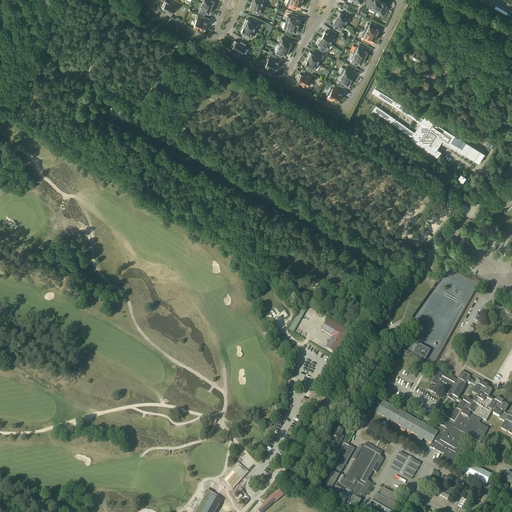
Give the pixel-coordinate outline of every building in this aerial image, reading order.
[(177,3),(171,0),(169,3),(165,1),(162,7),(168,10),(166,13),(171,15),(177,3)] [(299,7),(302,1),(298,0),(291,0),(289,7),(295,9),(296,6),(299,7)] [(376,10),(381,1),(379,0),(373,0),(372,0),(369,0),(367,5),(376,10)] [(381,1),(376,10),(385,15),(388,9),(385,7),(387,4),(381,1)] [(259,15),(262,5),(252,2),(250,9),(253,10),(252,13),(259,15)] [(210,13),(213,7),(202,3),(198,12),(205,15),(206,12),(210,13)] [(336,17),(345,23),(350,14),(345,11),(343,13),(340,12),(336,17)] [(291,13),(288,22),(298,25),(300,19),(297,18),(298,15),(291,13)] [(205,19),(198,16),(194,27),(200,30),(201,28),(205,30),(208,24),(203,22),(205,19)] [(345,23),(336,17),(333,23),(335,25),(334,28),(339,31),(345,23)] [(252,18),(250,21),(246,19),(243,25),(253,30),(258,22),(252,18)] [(298,25),(288,22),(285,32),(292,34),(293,31),(298,32),(300,25),(298,25)] [(371,22),(366,31),(375,35),(378,30),(375,28),(377,25),(371,22)] [(244,33),(242,36),(249,39),(253,30),(243,25),(244,26),(241,32),(244,33)] [(320,36),(320,37),(330,43),(335,35),(330,31),(328,34),(325,32),(321,37),(320,36)] [(372,42),(375,35),(366,31),(362,40),(368,43),(369,40),(372,42)] [(284,35),(279,44),(289,49),(292,42),(289,41),(290,38),(284,35)] [(330,43),(320,37),(316,42),(320,45),(318,48),(324,51),(330,43)] [(247,43),(241,40),(239,43),(235,40),(231,46),(237,49),(235,52),(240,55),(247,43)] [(286,55),(289,49),(279,44),(275,53),(281,56),(283,53),(286,55)] [(359,44),(355,53),(364,58),(367,52),(364,50),(366,47),(359,44)] [(310,51),(307,57),(317,63),(322,54),(316,51),(314,54),(310,51)] [(364,58),(355,53),(350,62),(356,65),(358,62),(361,64),(364,58)] [(276,58),(270,56),(265,67),(271,70),(272,68),(276,70),(279,63),(275,61),(276,58)] [(312,72),(317,63),(307,57),(307,58),(308,58),(305,64),(308,66),(306,68),(312,72)] [(432,75),(431,76),(437,80),(441,74),(440,73),(444,66),(433,59),(425,71),(432,75)] [(342,74),(351,79),(354,74),(351,72),(353,69),(347,66),(342,74)] [(312,76),(306,73),(304,75),(300,73),(297,79),(301,82),(300,83),(306,87),(312,76)] [(345,84),(349,86),(352,80),(351,79),(342,74),(337,83),(343,87),(345,84)] [(340,90),(334,86),(327,98),(331,101),(333,98),(339,101),(342,95),(338,93),(340,90)] [(485,154),(484,153),(425,115),(423,118),(375,87),(376,86),(372,92),(420,123),(415,131),(376,106),(373,111),(412,136),(410,139),(437,157),(441,151),(437,148),(442,140),(450,145),(478,163),(485,154)] [(466,176),(461,172),(457,177),(462,181),(466,176)] [(511,203),(497,218),(506,227),(511,221),(511,203)] [(477,282),(457,272),(454,278),(473,289),(477,282)] [(380,335),(394,343),(431,291),(408,301),(401,321),(394,343),(380,335)] [(412,354),(425,361),(458,300),(446,294),(412,354)] [(289,330),(293,332),(307,307),(304,305),(289,330)] [(328,319),(321,330),(332,337),(325,348),(337,355),(350,333),(328,319)] [(511,408),(511,409),(508,416),(504,413),(508,406),(504,404),(504,405),(502,404),(503,402),(496,398),(494,401),(488,398),(492,391),(488,389),(486,388),(487,386),(476,380),(474,384),(473,383),(474,381),(469,379),(470,376),(462,372),(457,380),(445,373),(443,376),(441,375),(442,374),(437,372),(431,384),(435,386),(436,385),(437,386),(436,389),(430,385),(427,390),(436,395),(438,391),(448,396),(447,398),(454,402),(455,400),(460,403),(456,410),(455,409),(452,415),(449,413),(446,418),(444,416),(443,418),(441,417),(439,416),(438,418),(440,419),(437,424),(441,426),(438,433),(424,425),(423,426),(421,425),(421,423),(399,411),(398,412),(396,410),(396,409),(383,402),(376,413),(385,418),(383,420),(388,423),(389,420),(402,427),(400,430),(405,432),(406,430),(418,437),(417,439),(422,442),(423,439),(431,444),(429,447),(433,449),(435,450),(434,450),(441,454),(442,454),(443,454),(438,463),(451,471),(461,453),(457,451),(458,449),(459,449),(466,436),(480,443),(488,429),(479,424),(481,419),(486,422),(492,410),(494,411),(492,414),(499,418),(498,419),(504,422),(500,429),(506,432),(507,432),(508,433),(511,435),(511,408)] [(343,432),(337,429),(333,437),(335,438),(333,442),(339,445),(342,439),(340,437),(343,432)] [(332,472),(326,482),(322,489),(330,493),(331,494),(340,499),(349,504),(357,509),(361,501),(359,500),(362,496),(363,497),(371,484),(367,481),(373,471),(376,473),(383,459),(381,458),(381,457),(380,456),(382,452),(366,443),(364,447),(363,446),(362,448),(359,446),(352,460),(355,461),(345,479),(339,476),(332,472)] [(399,452),(390,469),(399,473),(408,457),(399,452)] [(412,459),(403,475),(411,480),(420,464),(412,459)] [(464,475),(486,486),(491,475),(469,464),(464,475)] [(238,466),(236,468),(224,481),(230,486),(238,477),(240,479),(245,473),(238,466)] [(434,472),(426,486),(431,489),(439,475),(434,472)] [(511,475),(506,472),(502,480),(511,485),(511,475)] [(434,485),(431,491),(431,492),(434,493),(447,500),(451,494),(434,485)] [(377,493),(366,511),(393,511),(398,504),(395,503),(399,496),(383,488),(379,494),(377,493)] [(214,511),(221,502),(207,492),(195,511),(214,511)] [(274,503),(283,496),(280,492),(271,499),(274,503)]
